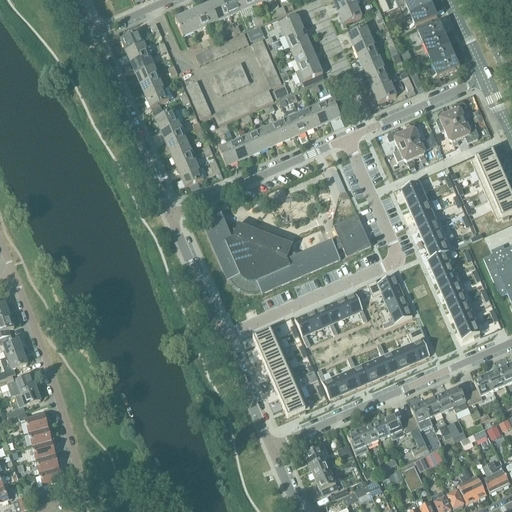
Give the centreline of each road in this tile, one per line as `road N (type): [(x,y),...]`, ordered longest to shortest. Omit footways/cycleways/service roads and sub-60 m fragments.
road 1 (residential): [(352,134),(406,257),(221,337)]
road 2 (residential): [(511,342),(269,448)]
road 3 (residential): [(81,486),(14,274)]
road 4 (residential): [(167,213),(352,134)]
road 5 (residential): [(167,213),(93,32)]
road 6 (residential): [(352,134),(487,75)]
road 7 (residential): [(221,337),(167,213)]
road 8 (residential): [(269,448),(221,337)]
